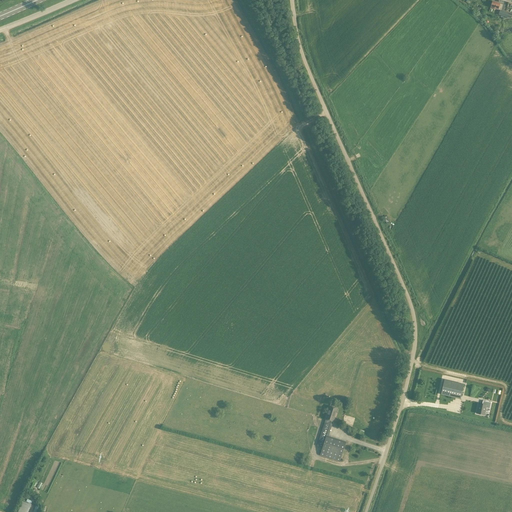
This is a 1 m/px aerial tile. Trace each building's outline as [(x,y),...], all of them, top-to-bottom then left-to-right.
[(502,5),(500,4),(500,3),(492,1),(491,7),(498,10),(498,9),(500,10),(498,15),(507,18),(508,13),(504,11),(505,5),(503,4),(502,5)] [(441,395),(460,399),(464,384),(448,381),(444,380),(441,395)] [(482,404),(479,404),(476,414),(484,415),(486,408),(489,409),(491,403),(483,401),(482,404)] [(337,409),(330,406),(326,419),(325,419),(317,446),(322,447),(320,455),(340,462),(346,442),(329,436),(333,421),(333,419),(334,419),(337,409)] [(23,500),(17,511),(28,511),(32,504),(23,500)]
